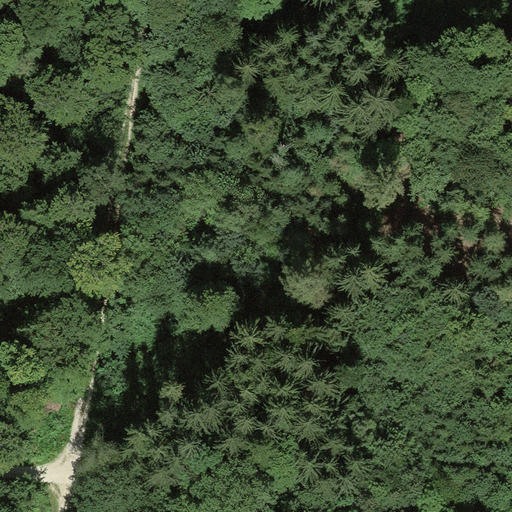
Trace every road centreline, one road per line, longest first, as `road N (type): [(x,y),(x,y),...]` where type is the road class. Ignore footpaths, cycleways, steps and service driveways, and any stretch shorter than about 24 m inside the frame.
road 1 (track): [(63,511),(103,290),(137,0)]
road 2 (track): [(351,511),(0,469)]
